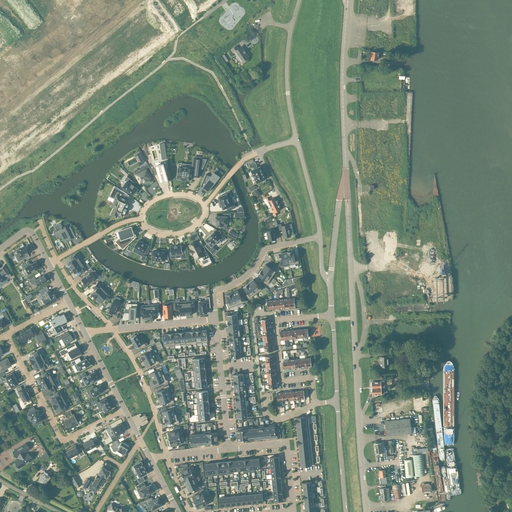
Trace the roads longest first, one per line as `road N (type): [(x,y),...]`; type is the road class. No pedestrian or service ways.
road 1 (unclassified): [(173,23),(175,31),(156,49),(32,148)]
road 2 (residential): [(5,335),(61,441),(124,410)]
road 3 (residential): [(153,0),(6,118)]
road 4 (secondary): [(346,179),(348,0)]
road 5 (residential): [(314,403),(311,377),(282,380),(274,320),(332,315)]
road 6 (secondary): [(366,511),(355,355)]
road 7 (residential): [(320,236),(266,248),(239,281),(212,293),(215,318)]
road 8 (unclassified): [(297,140),(286,66),(299,0)]
road 9 (residential): [(166,455),(138,371),(110,329)]
road 10 (residential): [(215,318),(228,449)]
